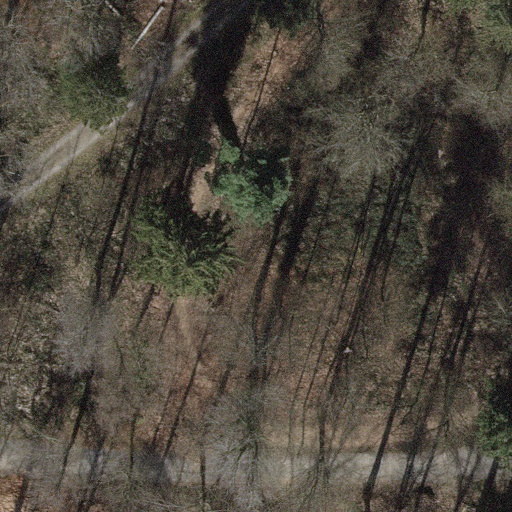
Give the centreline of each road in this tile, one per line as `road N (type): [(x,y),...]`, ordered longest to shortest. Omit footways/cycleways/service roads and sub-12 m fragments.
road 1 (track): [(0,454),(169,472),(511,454)]
road 2 (track): [(234,0),(62,156),(0,200)]
